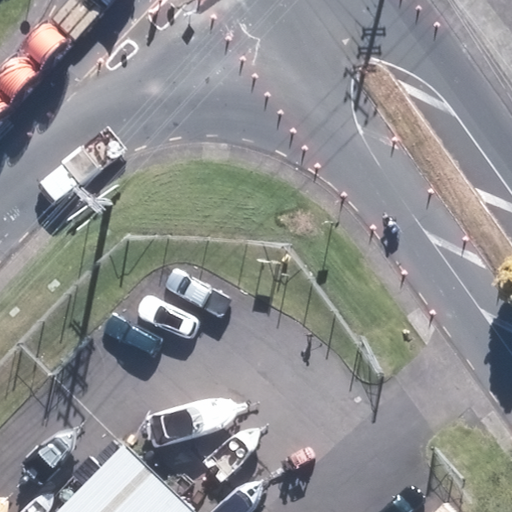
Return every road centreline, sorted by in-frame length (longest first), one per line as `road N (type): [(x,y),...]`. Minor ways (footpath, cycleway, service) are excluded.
road 1 (tertiary): [(511,348),(479,330),(259,0)]
road 2 (tertiary): [(395,0),(511,164)]
road 3 (secondary): [(233,0),(163,64),(65,99)]
